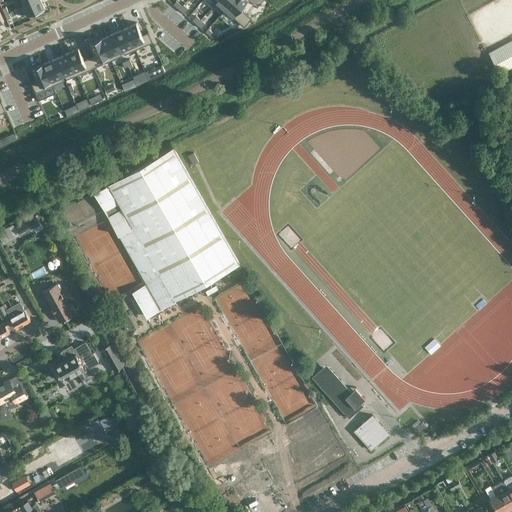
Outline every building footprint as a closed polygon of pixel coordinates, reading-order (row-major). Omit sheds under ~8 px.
[(41,0),(35,0),(20,7),(24,17),(29,15),(31,19),(44,13),(43,9),(45,8),(41,0)] [(217,0),(216,2),(225,9),(232,0),(217,0)] [(232,0),(225,9),(245,26),(252,18),(241,9),(248,0),(232,0)] [(176,1),(174,4),(180,9),(182,6),(176,1)] [(182,6),(180,9),(184,13),(188,9),(184,5),(182,6)] [(196,16),(192,20),(197,24),(201,19),(196,16)] [(201,19),(197,24),(202,28),(206,23),(201,19)] [(137,22),(126,27),(136,49),(153,42),(149,32),(142,34),(137,22)] [(126,27),(115,32),(125,54),(136,49),(126,27)] [(102,37),(101,37),(111,60),(122,55),(113,33),(102,37)] [(96,54),(90,57),(95,67),(111,60),(101,37),(90,42),(96,54)] [(511,39),(489,53),(500,74),(511,67),(511,39)] [(79,47),(68,52),(78,75),(95,67),(90,57),(84,60),(79,47)] [(68,52),(57,57),(67,79),(78,75),(68,52)] [(44,62),(43,62),(53,85),(64,80),(55,58),(44,62)] [(38,80),(31,82),(36,93),(53,85),(43,62),(32,67),(38,80)] [(163,65),(146,72),(149,79),(165,71),(163,65)] [(133,291),(135,295),(147,317),(176,301),(176,300),(240,263),(174,147),(94,192),(146,283),(133,291)] [(194,165),(195,164),(199,162),(194,153),(188,156),(194,165)] [(36,215),(15,226),(19,235),(41,223),(36,215)] [(60,321),(75,313),(58,283),(43,291),(60,321)] [(31,320),(25,310),(24,310),(21,303),(19,303),(7,309),(4,305),(0,307),(11,325),(14,323),(17,328),(31,320)] [(0,337),(10,332),(8,327),(11,325),(0,307),(0,306),(0,315),(4,322),(0,324),(0,337)] [(64,348),(57,352),(62,361),(56,364),(55,365),(58,369),(56,370),(60,377),(62,376),(64,380),(64,379),(68,377),(69,378),(71,377),(71,376),(75,374),(79,381),(79,382),(82,380),(84,379),(87,377),(86,377),(86,376),(92,373),(90,368),(97,363),(99,362),(94,353),(92,354),(86,342),(74,349),(72,345),(65,349),(64,348)] [(123,365),(111,344),(112,343),(111,343),(102,348),(102,349),(103,348),(115,370),(114,370),(115,371),(124,366),(124,365),(123,365)] [(323,367),(313,376),(349,417),(364,404),(361,401),(351,391),(340,379),(336,382),(323,367)] [(21,386),(16,377),(10,380),(10,379),(0,384),(0,404),(0,405),(0,410),(11,409),(11,407),(19,404),(18,402),(31,395),(25,384),(21,386)] [(50,409),(40,415),(43,420),(53,415),(50,409)] [(372,414),(354,430),(372,449),(389,433),(372,414)] [(69,432),(82,454),(101,443),(88,421),(69,432)] [(419,433),(426,426),(423,422),(415,428),(419,433)] [(5,434),(0,436),(0,444),(2,447),(10,443),(5,434)] [(493,462),(498,459),(494,452),(490,455),(493,462)] [(494,462),(489,454),(484,457),(489,464),(494,462)] [(34,468),(37,476),(57,469),(54,461),(34,468)] [(0,486),(0,479),(10,474),(6,466),(2,468),(0,469),(0,488),(1,488),(0,486)] [(60,476),(56,479),(59,484),(63,482),(65,486),(86,474),(82,466),(61,477),(60,476)] [(26,475),(12,482),(17,491),(30,483),(26,475)] [(453,481),(457,488),(461,485),(458,478),(453,481)] [(495,484),(508,508),(509,508),(511,508),(511,507),(511,494),(504,479),(495,484)] [(453,481),(448,483),(452,490),(457,488),(453,481)] [(30,499),(21,504),(25,511),(28,511),(35,508),(33,506),(45,499),(57,492),(51,482),(39,489),(40,489),(28,496),(30,499)] [(485,488),(491,498),(498,511),(504,511),(505,511),(505,510),(508,508),(495,484),(492,486),(491,485),(485,488)] [(235,509),(241,505),(235,497),(230,501),(235,509)]
